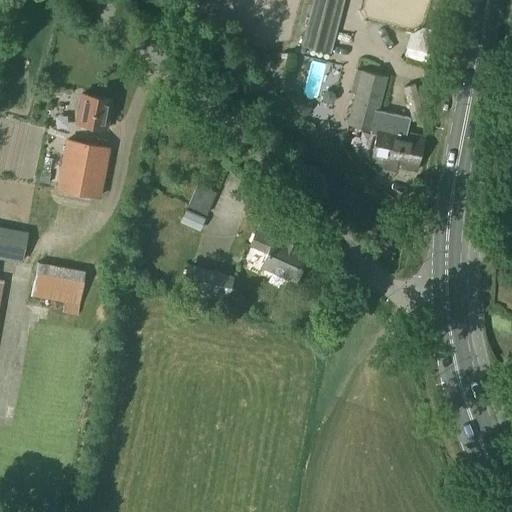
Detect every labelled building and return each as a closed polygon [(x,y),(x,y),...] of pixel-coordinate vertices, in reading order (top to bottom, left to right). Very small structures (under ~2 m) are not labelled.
[(324,52),(337,0),(313,0),(301,46),(324,52)] [(385,78),(360,72),(347,124),(371,131),(370,133),(376,135),(369,161),(416,172),(424,138),(378,127),(379,124),(373,123),(385,78)] [(287,85),(278,95),(302,117),(311,107),(287,85)] [(111,100),(82,94),(76,125),(105,131),(111,100)] [(56,191),(100,200),(110,147),(65,139),(56,191)] [(179,222),(199,231),(205,218),(185,209),(179,222)] [(266,253),(261,265),(295,280),(307,252),(297,247),(297,246),(286,241),(286,242),(272,236),(272,237),(256,230),(248,246),(266,253)] [(135,273),(141,281),(149,275),(143,267),(135,273)] [(188,267),(180,294),(225,305),(232,278),(188,267)]
